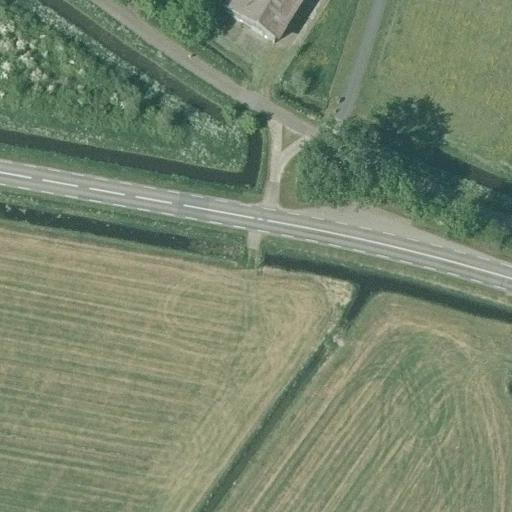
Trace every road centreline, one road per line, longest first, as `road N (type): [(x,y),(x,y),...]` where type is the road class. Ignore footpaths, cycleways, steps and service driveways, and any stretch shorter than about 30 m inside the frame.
road 1 (secondary): [(260,221),(0,174)]
road 2 (secondary): [(511,281),(260,221)]
road 3 (unclassified): [(316,136),(511,228)]
road 4 (unclassified): [(94,0),(273,113)]
